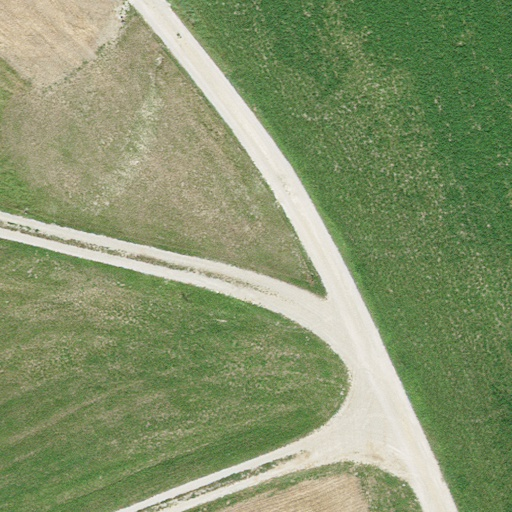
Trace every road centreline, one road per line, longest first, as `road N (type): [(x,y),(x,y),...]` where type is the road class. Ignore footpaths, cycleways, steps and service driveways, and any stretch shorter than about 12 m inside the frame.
road 1 (track): [(387,421),(356,331),(261,157),(142,0)]
road 2 (track): [(0,230),(259,289),(356,331)]
road 3 (track): [(145,511),(387,421)]
